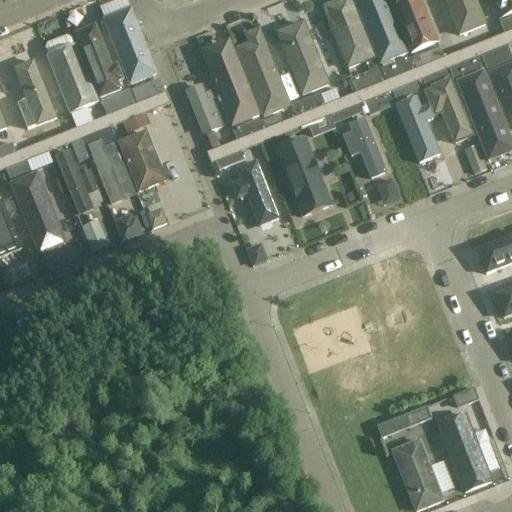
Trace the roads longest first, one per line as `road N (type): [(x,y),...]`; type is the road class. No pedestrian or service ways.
road 1 (residential): [(243,293),(218,223),(0,312)]
road 2 (residential): [(243,293),(331,511)]
road 3 (residential): [(425,222),(511,433)]
road 4 (residential): [(425,222),(243,293)]
road 5 (residential): [(140,0),(156,39),(251,0)]
